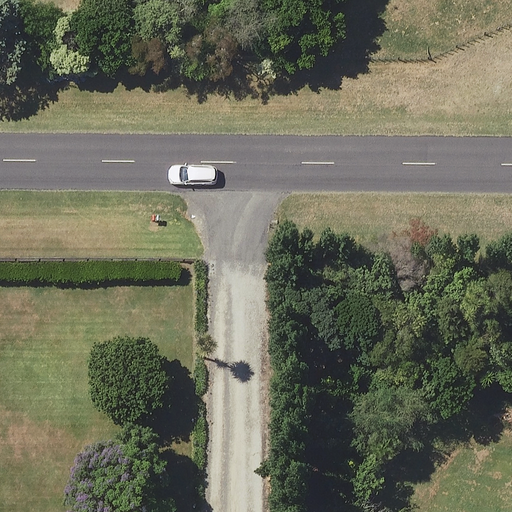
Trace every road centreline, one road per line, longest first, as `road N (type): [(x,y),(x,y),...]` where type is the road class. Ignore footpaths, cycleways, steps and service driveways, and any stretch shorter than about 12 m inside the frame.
road 1 (unclassified): [(0,160),(511,163)]
road 2 (unknown): [(198,161),(193,511)]
